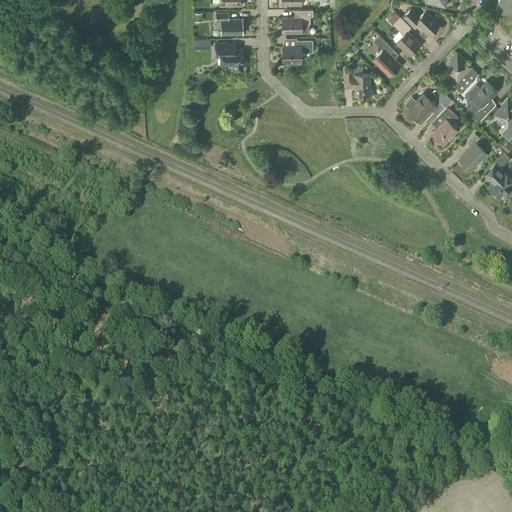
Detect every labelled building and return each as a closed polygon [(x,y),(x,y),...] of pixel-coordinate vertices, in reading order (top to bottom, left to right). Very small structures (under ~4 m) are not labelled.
[(511,2),(503,0),(495,0),(496,2),(497,2),(495,10),(502,11),(501,13),(506,14),(506,12),(511,13),(511,2)] [(282,33),(301,33),(301,24),(310,23),(310,16),(313,16),(313,9),(294,10),(294,17),(282,17),(282,33)] [(411,26),(415,21),(429,35),(439,25),(424,11),(418,17),(410,9),(402,17),(411,26)] [(242,18),(228,19),(228,12),(216,12),(216,28),(221,28),(221,34),(242,34),(242,18)] [(409,56),(420,44),(407,31),(411,27),(399,16),(392,24),(403,34),(395,42),(409,56)] [(390,46),(378,34),(373,40),(382,49),(372,60),(389,76),(400,64),(386,50),(390,46)] [(295,40),(295,46),(282,47),(282,63),(292,63),(292,61),(301,61),(301,53),(312,53),(312,40),(295,40)] [(356,42),(350,48),(355,53),(361,47),(356,42)] [(215,55),(218,55),(218,64),(233,64),(233,70),(242,69),(242,64),(242,50),(228,50),(228,43),(215,43),(215,55)] [(460,92),(472,80),(467,75),(473,70),(470,67),(471,66),(456,52),(449,59),(455,65),(453,66),(455,68),(450,73),(456,80),(452,84),(460,92)] [(352,75),(352,69),(344,69),(344,81),(352,81),(354,81),(354,95),(364,95),(364,98),(372,98),(372,90),(369,90),(369,74),(354,74),(354,75),(352,75)] [(486,81),(480,88),(476,84),(468,92),(479,103),(470,112),(479,120),(492,108),(486,103),(497,92),(486,81)] [(465,105),(470,100),(463,92),(458,97),(465,105)] [(424,101),(420,97),(416,101),(411,97),(405,104),(411,110),(409,111),(420,122),(431,111),(436,116),(445,107),(440,101),(435,106),(427,98),(424,101)] [(501,115),(499,118),(497,120),(497,122),(497,123),(498,124),(500,125),(502,124),(503,123),(507,126),(500,133),(508,140),(511,135),(511,106),(507,101),(497,111),(501,115)] [(443,144),(447,141),(451,141),(454,138),(454,133),(457,130),(451,124),(458,117),(446,106),(431,122),(436,128),(431,133),(443,144)] [(458,159),(460,161),(460,163),(462,165),(464,165),(470,170),(486,153),(475,142),(479,138),(475,133),(466,142),(470,147),(458,159)] [(503,167),(511,158),(504,152),(496,161),(503,167)] [(498,198),(502,194),(506,198),(511,191),(511,180),(495,164),(485,174),(490,179),(492,177),(493,178),(493,182),(487,187),(498,198)]
